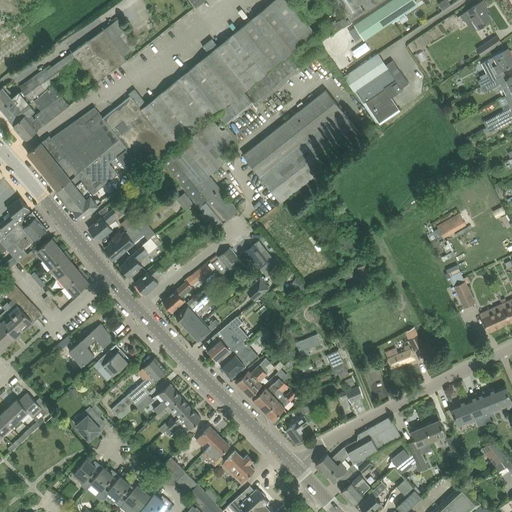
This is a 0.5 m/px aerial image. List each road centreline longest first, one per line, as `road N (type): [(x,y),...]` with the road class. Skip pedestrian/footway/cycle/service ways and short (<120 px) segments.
road 1 (tertiary): [(294,467),(108,277)]
road 2 (unclassified): [(294,467),(330,437),(511,348)]
road 3 (tertiary): [(108,277),(0,146)]
